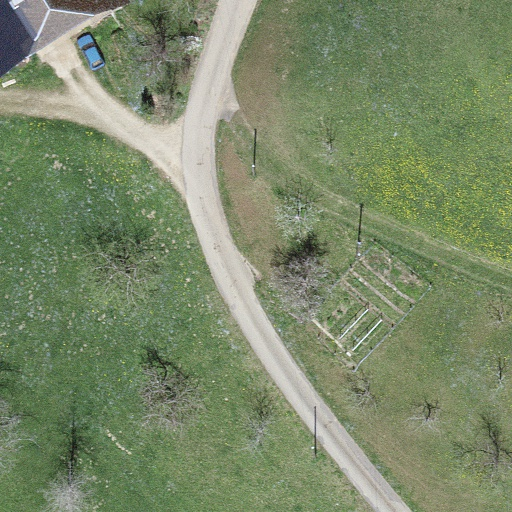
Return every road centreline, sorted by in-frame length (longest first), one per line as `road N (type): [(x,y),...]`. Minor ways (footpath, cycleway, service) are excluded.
road 1 (track): [(393,511),(262,339),(211,231),(199,139),(211,73),(239,0)]
road 2 (track): [(211,73),(242,131),(280,172),(330,206),(511,281)]
